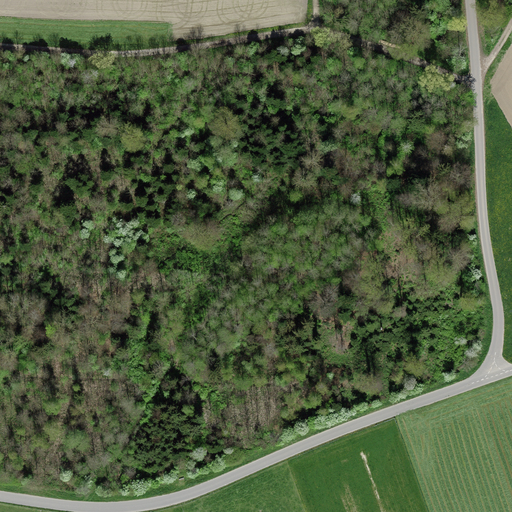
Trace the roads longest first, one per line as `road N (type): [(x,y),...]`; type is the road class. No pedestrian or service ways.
road 1 (track): [(511,23),(478,79),(438,86),(295,32),(117,56),(0,45)]
road 2 (tertiary): [(494,375),(186,495),(109,507),(0,495)]
road 3 (unclassified): [(469,0),(482,211),(497,305),(494,375)]
